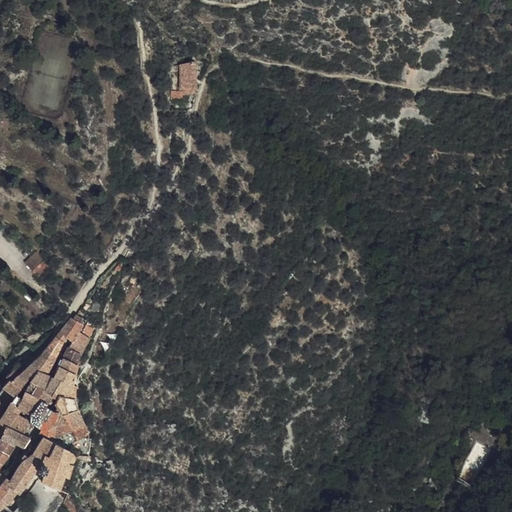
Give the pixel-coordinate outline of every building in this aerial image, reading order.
[(85,0),(85,1),(107,9),(110,0),(85,0)] [(199,86),(201,62),(186,64),(186,88),(179,87),(179,98),(185,98),(185,93),(191,93),(191,86),(199,86)] [(33,274),(43,262),(36,253),(23,265),(33,274)] [(53,270),(43,262),(33,274),(42,282),(53,270)] [(73,354),(80,345),(84,337),(73,330),(62,344),(68,350),(73,354)] [(66,351),(68,350),(62,344),(60,346),(58,348),(65,353),(66,351)] [(69,361),(81,367),(91,349),(80,345),(73,354),(69,361)] [(59,364),(65,353),(58,348),(50,357),(59,364)] [(48,371),(53,375),(59,364),(50,357),(42,366),(48,371)] [(64,370),(78,379),(81,367),(69,361),(68,361),(65,367),(64,370)] [(31,376),(40,381),(48,371),(42,366),(31,376)] [(60,405),(76,413),(77,397),(75,395),(78,379),(64,370),(60,377),(55,387),(54,389),(54,394),(59,394),(57,401),(57,402),(57,403),(60,404),(60,405)] [(47,385),(49,383),(53,375),(48,371),(40,381),(47,385)] [(35,386),(36,386),(40,381),(31,376),(27,379),(19,373),(9,386),(12,389),(19,396),(13,403),(15,405),(18,406),(19,408),(21,406),(20,405),(27,395),(33,385),(35,386)] [(51,392),(51,388),(50,387),(49,386),(47,385),(40,381),(36,386),(32,393),(42,398),(47,400),(49,398),(50,395),(51,392)] [(59,409),(60,405),(60,404),(57,403),(57,402),(57,401),(59,394),(54,394),(54,389),(51,388),(51,392),(50,395),(49,398),(47,400),(52,402),(52,404),(53,405),(55,410),(58,411),(59,409)] [(19,396),(12,389),(4,397),(13,403),(19,396)] [(53,414),(55,410),(53,405),(52,404),(52,402),(47,400),(42,398),(32,393),(26,401),(24,408),(23,411),(28,413),(32,416),(45,423),(48,418),(51,412),(53,414)] [(64,428),(78,419),(76,413),(60,405),(59,409),(58,411),(57,416),(59,421),(60,423),(64,428)] [(23,418),(26,420),(28,413),(23,411),(24,408),(21,406),(19,408),(18,406),(14,411),(23,418)] [(19,424),(23,418),(14,411),(10,419),(7,422),(16,428),(19,424)] [(35,435),(36,434),(40,430),(43,427),(45,423),(32,416),(28,413),(26,420),(30,423),(33,425),(32,430),(32,431),(33,433),(33,435),(34,435),(35,435)] [(47,430),(52,421),(48,418),(45,423),(43,427),(40,430),(36,434),(40,437),(41,436),(46,429),(47,430)] [(66,431),(79,423),(78,419),(64,428),(66,431)] [(49,448),(56,433),(53,424),(53,423),(54,422),(52,421),(47,430),(46,429),(41,436),(40,437),(41,438),(41,437),(43,438),(42,441),(41,443),(43,444),(44,445),(44,446),(49,448)] [(0,431),(9,438),(16,428),(7,422),(0,430),(0,431)] [(58,440),(62,439),(60,428),(58,423),(53,423),(53,424),(56,433),(58,440)] [(68,435),(80,427),(79,423),(66,431),(68,435)] [(19,453),(25,444),(29,435),(27,434),(29,430),(19,424),(16,428),(9,438),(5,445),(19,453)] [(0,442),(5,445),(9,438),(0,431),(0,442)] [(71,442),(66,436),(62,439),(58,440),(56,433),(49,448),(62,456),(71,442)] [(70,460),(77,451),(71,442),(62,456),(70,460)] [(25,456),(31,448),(28,446),(25,444),(19,453),(22,455),(24,456),(25,456)] [(14,456),(19,453),(5,445),(1,451),(0,452),(0,462),(7,467),(10,464),(14,456)] [(75,465),(76,464),(75,462),(73,462),(70,460),(62,456),(49,448),(44,446),(36,461),(34,465),(37,467),(45,470),(42,477),(66,487),(74,468),(75,466),(75,465)] [(26,483),(37,467),(34,465),(36,461),(34,460),(32,458),(31,458),(24,468),(27,470),(20,478),(10,486),(13,489),(10,494),(13,496),(26,483)] [(8,500),(13,496),(10,494),(13,489),(10,486),(6,484),(0,489),(0,505),(1,507),(8,500)]
